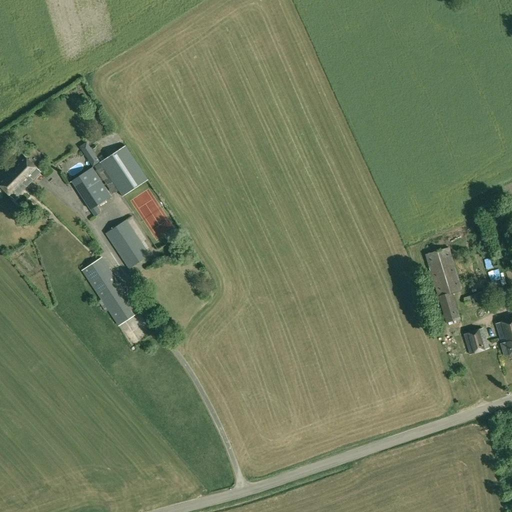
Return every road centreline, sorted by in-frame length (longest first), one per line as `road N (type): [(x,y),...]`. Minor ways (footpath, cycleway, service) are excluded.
road 1 (tertiary): [(174,511),(511,401)]
road 2 (unknown): [(244,490),(200,384),(81,198)]
